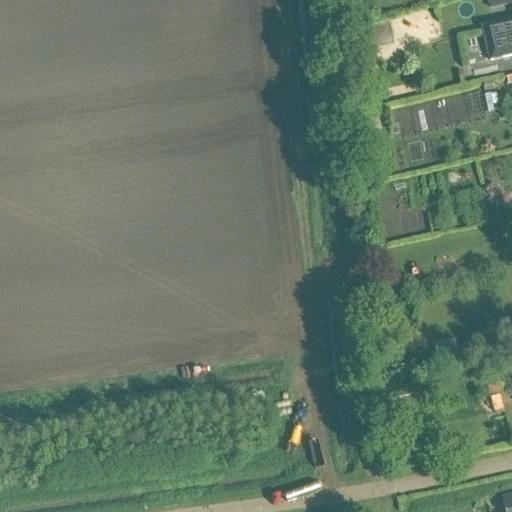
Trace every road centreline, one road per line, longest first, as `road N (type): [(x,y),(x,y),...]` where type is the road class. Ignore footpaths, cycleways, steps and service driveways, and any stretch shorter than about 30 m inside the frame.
road 1 (track): [(319,500),(315,456),(0,486)]
road 2 (unclassified): [(235,511),(387,491)]
road 3 (residential): [(387,491),(511,464)]
